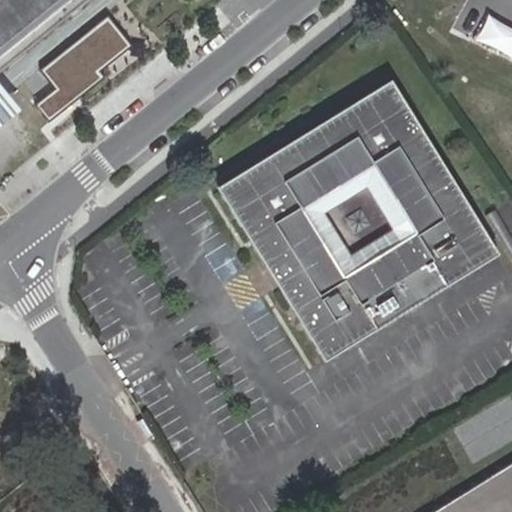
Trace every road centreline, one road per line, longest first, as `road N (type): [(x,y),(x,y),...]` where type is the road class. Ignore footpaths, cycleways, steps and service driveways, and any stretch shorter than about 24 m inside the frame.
road 1 (tertiary): [(306,0),(7,249)]
road 2 (unknown): [(243,485),(511,309)]
road 3 (residential): [(7,249),(166,511)]
road 4 (unknown): [(150,340),(105,270),(97,253),(102,239),(160,211),(217,291)]
road 5 (unknown): [(243,485),(150,340)]
road 6 (unknown): [(217,291),(281,398)]
